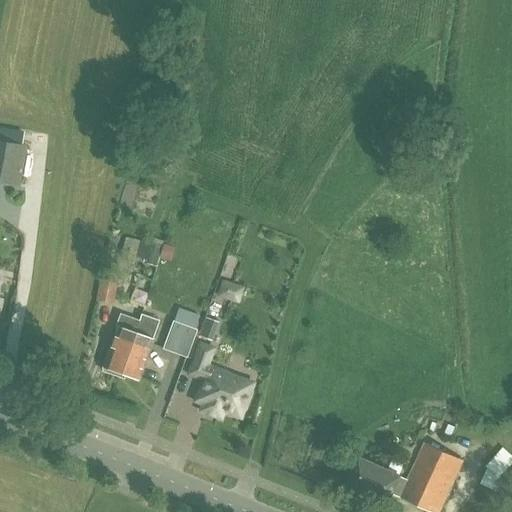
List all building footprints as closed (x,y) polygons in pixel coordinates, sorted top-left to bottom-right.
[(0,182),(19,187),(27,147),(0,142),(0,182)] [(125,237),(121,254),(143,259),(142,263),(158,267),(163,245),(153,242),(152,245),(125,237)] [(113,304),(120,268),(103,265),(96,300),(113,304)] [(115,375),(116,372),(138,380),(159,321),(141,314),(139,321),(120,314),(115,327),(118,328),(102,371),(115,375)] [(195,331),(172,323),(163,349),(186,357),(195,331)] [(212,349),(199,345),(189,374),(203,379),(195,401),(204,404),(201,411),(220,417),(222,411),(240,417),(243,408),(245,409),(251,394),(248,393),(252,384),(224,374),(224,373),(206,366),(212,349)] [(433,511),(439,511),(463,459),(425,442),(408,480),(359,458),(346,487),(388,505),(394,494),(433,511)] [(501,479),(502,479),(511,488),(511,464),(500,478),(501,479)] [(502,479),(501,479),(486,472),(481,484),(497,490),(502,479)]
